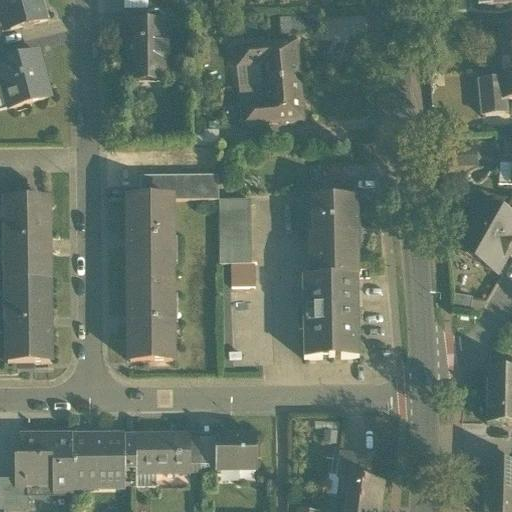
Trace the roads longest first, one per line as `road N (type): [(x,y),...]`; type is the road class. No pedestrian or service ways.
road 1 (residential): [(85,0),(91,399)]
road 2 (residential): [(428,370),(392,0)]
road 3 (residential): [(278,396),(277,199)]
road 4 (residential): [(91,399),(278,396)]
road 5 (residential): [(278,396),(376,394),(428,370)]
road 6 (residential): [(422,511),(428,370)]
road 7 (residential): [(428,370),(488,332),(511,284)]
